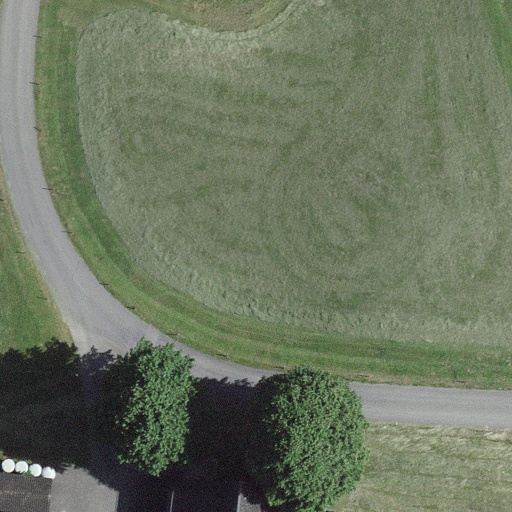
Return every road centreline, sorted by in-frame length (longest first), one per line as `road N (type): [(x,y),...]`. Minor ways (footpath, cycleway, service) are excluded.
road 1 (unclassified): [(21,0),(19,156),(46,245),(85,310),(158,358),(279,396),(511,412)]
road 2 (track): [(85,310),(114,511)]
